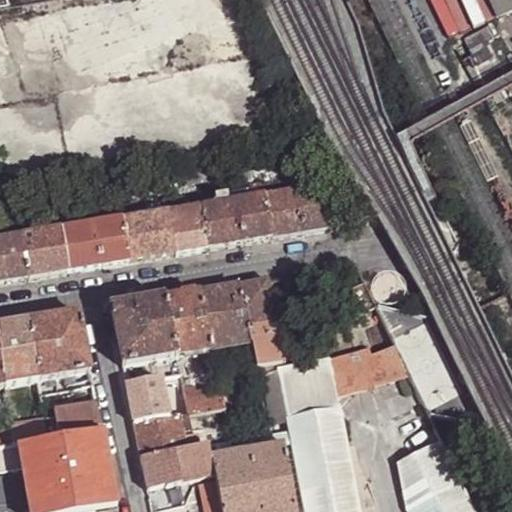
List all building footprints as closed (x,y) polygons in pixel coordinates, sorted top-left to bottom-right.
[(511,0),(487,0),(497,21),(511,13),(511,0)] [(493,60),(481,35),(464,43),(472,58),(468,61),(472,70),(493,60)] [(187,212),(201,209),(200,200),(186,202),(187,212)] [(191,255),(209,252),(201,209),(187,212),(167,215),(174,258),(191,255)] [(151,262),(174,258),(167,215),(121,223),(128,266),(151,262)] [(97,271),(128,266),(121,223),(59,233),(67,277),(97,271)] [(48,235),(59,233),(58,225),(46,227),(48,235)] [(12,242),(21,240),(19,231),(11,233),(12,242)] [(45,281),(67,277),(59,233),(48,235),(21,240),(28,284),(45,281)] [(0,288),(6,287),(28,284),(21,240),(12,242),(0,243),(0,288)] [(242,288),(238,289),(251,348),(256,371),(285,366),(267,283),(242,288)] [(376,310),(365,286),(342,296),(353,320),(376,310)] [(456,287),(448,292),(455,302),(462,297),(456,287)] [(199,295),(212,355),(251,348),(238,289),(208,294),(199,295)] [(177,361),(212,355),(199,295),(171,300),(164,301),(177,361)] [(110,311),(122,371),(177,361),(164,301),(126,308),(110,311)] [(42,322),(28,325),(38,384),(90,374),(78,316),(42,322)] [(0,329),(0,367),(4,390),(38,384),(28,325),(0,329)] [(410,378),(396,350),(373,359),(370,352),(363,354),(364,356),(369,379),(372,389),(410,378)] [(336,362),(330,363),(336,399),(372,389),(369,379),(364,356),(363,354),(344,360),(336,362)] [(292,435),(305,511),(358,511),(336,399),(330,363),(278,373),(288,425),(290,436),(292,435)] [(275,427),(288,425),(278,373),(265,376),(275,427)] [(133,428),(178,420),(170,379),(125,388),(133,428)] [(185,397),(189,418),(223,411),(220,390),(196,394),(185,397)] [(252,406),(259,442),(271,440),(263,404),(252,406)] [(54,417),(58,441),(101,434),(96,405),(53,412),(54,417)] [(45,419),(45,422),(49,443),(58,441),(54,417),(45,419)] [(133,428),(140,465),(196,454),(189,418),(178,420),(164,423),(133,428)] [(45,422),(11,428),(15,448),(20,447),(49,443),(45,422)] [(11,428),(0,429),(0,450),(15,448),(11,428)] [(116,511),(117,511),(109,472),(101,434),(58,441),(49,443),(20,447),(24,469),(27,486),(31,511),(116,511)] [(279,438),(281,449),(293,511),(305,511),(292,435),(290,436),(279,438)] [(231,447),(210,451),(212,462),(281,449),(279,438),(271,440),(259,442),(231,447)] [(474,511),(441,443),(397,465),(407,511),(474,511)] [(15,448),(0,450),(0,472),(24,469),(20,447),(15,448)] [(212,462),(216,481),(217,486),(221,511),(293,511),(281,449),(212,462)] [(164,491),(198,484),(216,481),(212,462),(210,451),(201,452),(201,454),(196,454),(140,465),(146,493),(164,491)] [(221,511),(217,486),(200,489),(204,511),(221,511)]
